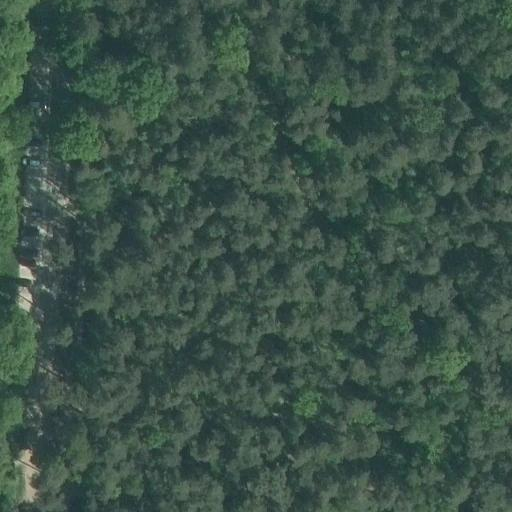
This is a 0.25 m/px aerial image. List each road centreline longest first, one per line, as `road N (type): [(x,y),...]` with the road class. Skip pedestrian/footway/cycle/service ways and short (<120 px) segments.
road 1 (unclassified): [(44,389),(66,0)]
road 2 (track): [(47,511),(44,389)]
